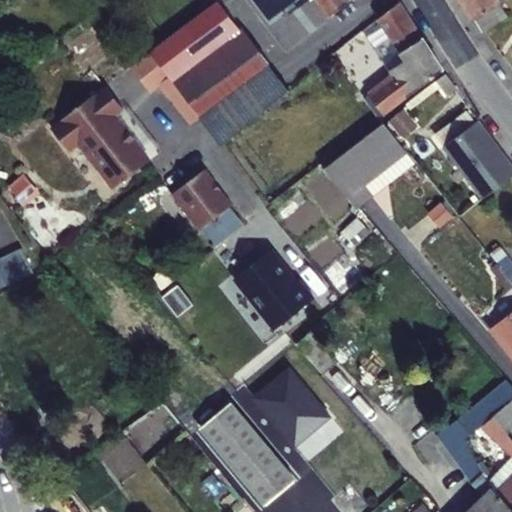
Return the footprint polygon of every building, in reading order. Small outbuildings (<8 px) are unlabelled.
[(253,0),(270,21),(296,0),(253,0)] [(319,0),(331,15),(349,0),(319,0)] [(464,0),(475,17),(500,2),(498,0),(464,0)] [(443,67),(400,1),(378,18),(406,58),(391,69),(395,75),(367,98),(371,105),(376,102),(384,113),(443,67)] [(500,2),(475,17),(484,31),(508,16),(500,2)] [(239,29),(218,3),(152,54),(125,74),(144,99),(152,93),(183,133),(192,125),(272,65),(242,26),(239,29)] [(272,65),(192,125),(212,152),(222,144),(224,142),(289,89),(272,65)] [(446,72),(437,78),(449,94),(457,87),(455,85),(447,73),(446,72)] [(107,86),(98,92),(97,91),(62,119),(63,120),(54,126),(70,148),(79,141),(98,166),(97,167),(111,185),(112,184),(114,187),(150,159),(115,114),(123,107),(107,86)] [(511,173),(511,162),(479,118),(444,144),(482,196),(511,173)] [(406,149),(384,122),(325,168),(357,204),(370,194),(361,184),(406,149)] [(180,207),(196,228),(211,217),(217,218),(218,212),(229,203),(213,182),(214,180),(205,167),(171,192),(181,206),(180,207)] [(0,257),(0,286),(33,272),(22,248),(0,257)] [(275,329),(314,298),(299,279),(295,282),(270,250),(235,278),(275,329)] [(497,264),(511,282),(511,261),(508,256),(497,264)] [(511,312),(497,326),(511,344),(511,347),(508,351),(511,355),(511,312)] [(331,329),(324,321),(298,342),(344,395),(358,381),(320,340),(331,329)] [(293,446),(330,418),(290,368),(255,395),(293,446)] [(511,453),(511,475),(496,492),(511,507),(511,384),(508,380),(461,419),(472,432),(482,424),(511,453)] [(165,403),(123,424),(134,447),(177,425),(165,403)] [(295,483),(230,406),(202,428),(267,506),(295,483)] [(438,434),(471,478),(481,468),(465,438),(472,432),(461,419),(460,417),(438,434)] [(464,511),(511,511),(511,507),(496,492),(492,488),(481,468),(471,478),(484,495),(464,511)] [(411,511),(430,511),(422,502),(411,511)]
